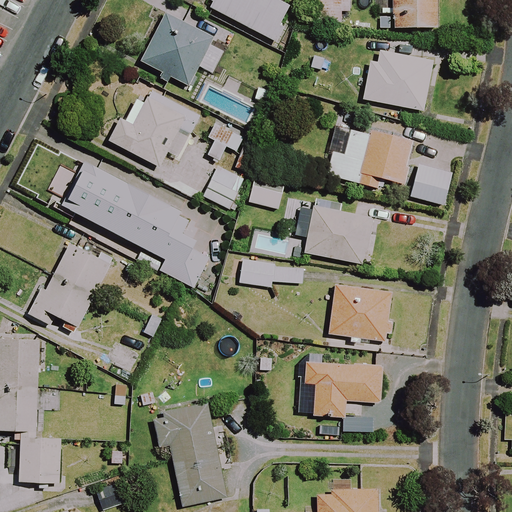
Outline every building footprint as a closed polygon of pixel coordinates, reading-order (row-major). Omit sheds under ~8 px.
[(349,15),(350,0),(311,0),(309,23),(341,25),(342,15),(349,15)] [(431,0),(391,0),(392,35),(432,36),(431,0)] [(207,41),(163,21),(142,68),(185,88),(207,41)] [(261,51),(235,37),(226,53),(252,67),(261,51)] [(328,59),(310,56),(307,72),(326,75),(328,59)] [(428,65),(373,56),(365,105),(421,114),(428,65)] [(276,92),(256,88),(252,103),(273,108),(276,92)] [(181,117),(136,95),(110,148),(155,170),(181,117)] [(335,130),(328,167),(333,168),(331,183),(371,191),(372,181),(405,187),(414,141),(369,133),(350,129),(353,114),(333,111),(330,129),(335,130)] [(214,126),(207,141),(212,143),(206,157),(218,163),(241,174),(254,145),(214,126)] [(180,213),(85,163),(58,213),(194,285),(207,261),(166,239),(180,213)] [(451,176),(417,166),(407,198),(442,208),(451,176)] [(243,180),(216,169),(203,200),(230,211),(243,180)] [(282,189),(252,183),(248,205),(278,211),(282,189)] [(364,205),(301,195),(293,240),(356,251),(364,205)] [(104,268),(68,250),(36,315),(71,333),(104,268)] [(302,268),(241,262),(238,286),(271,289),(271,284),(300,287),(302,268)] [(383,283),(324,275),(317,324),(377,332),(383,283)] [(32,343),(0,342),(0,437),(30,438),(32,343)] [(114,342),(104,367),(128,376),(138,352),(114,342)] [(381,368),(304,365),(303,386),(299,386),(298,418),(344,420),(345,404),(379,405),(381,368)] [(166,431),(154,433),(158,452),(169,450),(181,508),(225,500),(206,406),(163,415),(166,431)] [(58,485),(59,443),(20,441),(19,484),(58,485)] [(377,511),(377,492),(349,492),(349,482),(331,482),(331,496),(315,496),(315,508),(304,508),(303,511),(377,511)] [(122,511),(114,486),(95,492),(101,511),(122,511)]
